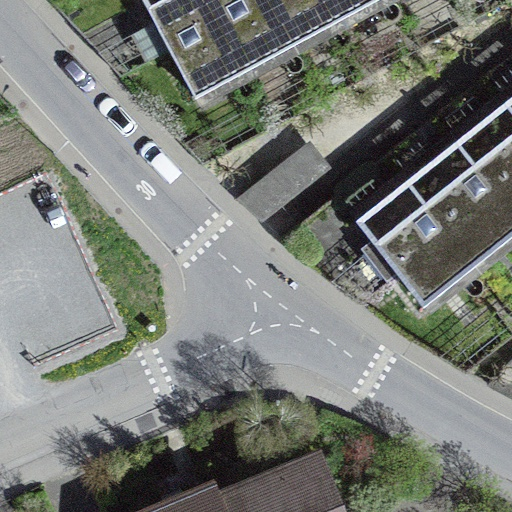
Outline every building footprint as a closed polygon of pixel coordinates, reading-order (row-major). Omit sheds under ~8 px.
[(142,0),(194,95),(245,67),(208,0),(142,0)] [(208,0),(245,67),(294,41),(271,0),(208,0)] [(271,0),(294,41),(343,15),(334,0),(271,0)] [(334,0),(343,15),(370,0),(334,0)] [(511,209),(511,108),(506,100),(457,139),(511,209)] [(474,263),(511,232),(511,209),(457,139),(407,178),(474,263)] [(424,302),(474,263),(407,178),(357,219),(376,244),(368,250),(386,273),(394,266),(424,302)] [(262,182),(239,199),(260,219),(280,203),(262,182)] [(490,385),(511,396),(511,364),(490,385)] [(218,499),(223,511),(343,511),(319,456),(218,499)] [(223,511),(218,499),(213,488),(155,511),(223,511)]
